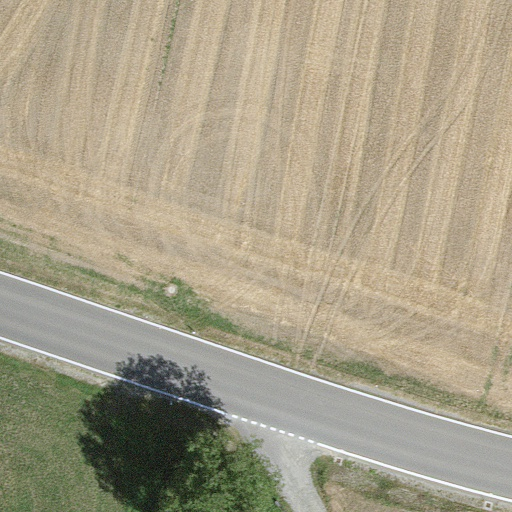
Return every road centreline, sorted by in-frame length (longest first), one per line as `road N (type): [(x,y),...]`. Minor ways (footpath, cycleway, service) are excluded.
road 1 (tertiary): [(511,471),(0,306)]
road 2 (track): [(319,511),(247,388)]
